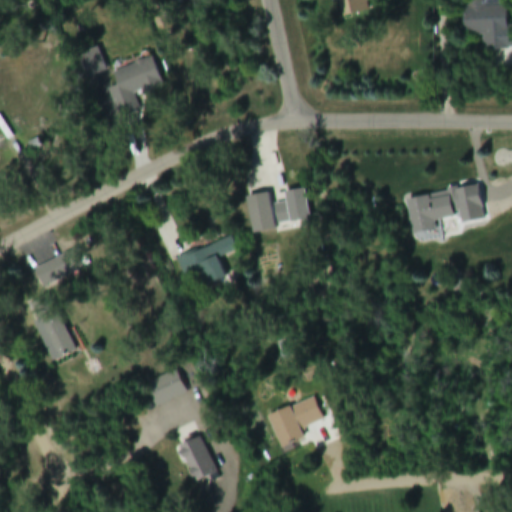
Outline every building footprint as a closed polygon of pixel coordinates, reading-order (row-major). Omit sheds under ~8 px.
[(370,0),(336,0),(338,7),(350,5),(352,17),(373,13),(370,0)] [(511,27),(507,28),(506,6),(485,6),(485,0),(468,0),(469,7),(463,7),(464,37),(484,36),(484,52),(511,51),(511,27)] [(112,74),(118,89),(110,92),(121,122),(141,114),(135,100),(163,89),(152,60),(112,74)] [(481,219),(476,190),(407,200),(412,237),(437,233),(435,223),(461,219),(461,222),(481,219)] [(275,232),(268,195),(246,199),(253,237),(275,232)] [(213,248),(177,260),(188,292),(224,279),(213,248)] [(81,272),(72,254),(34,272),(43,291),(81,272)] [(51,297),(28,306),(51,364),(74,354),(51,297)] [(186,395),(175,372),(145,386),(156,410),(186,395)] [(268,419),(281,452),(305,442),(301,433),(324,423),(314,400),(268,419)] [(187,445),(204,482),(218,476),(201,439),(187,445)]
